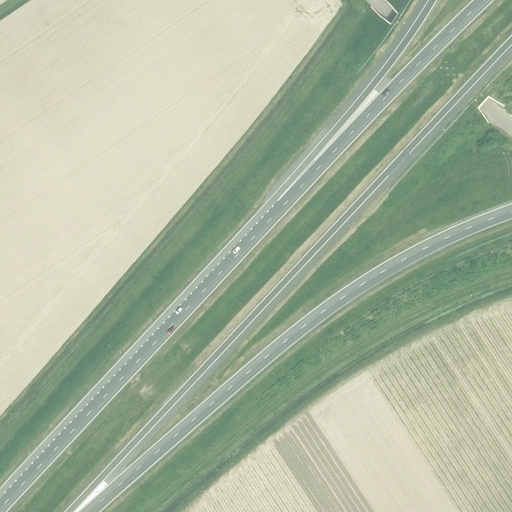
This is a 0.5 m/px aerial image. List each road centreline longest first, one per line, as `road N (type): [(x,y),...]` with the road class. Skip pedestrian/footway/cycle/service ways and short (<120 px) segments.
road 1 (motorway): [(74,511),(511,41)]
road 2 (motorway): [(80,511),(328,308),(391,267),(511,213)]
road 3 (trunk): [(285,202),(0,507)]
road 4 (motorway): [(484,0),(285,202)]
road 5 (motorway): [(434,0),(285,202)]
road 6 (unclassified): [(511,129),(392,18)]
